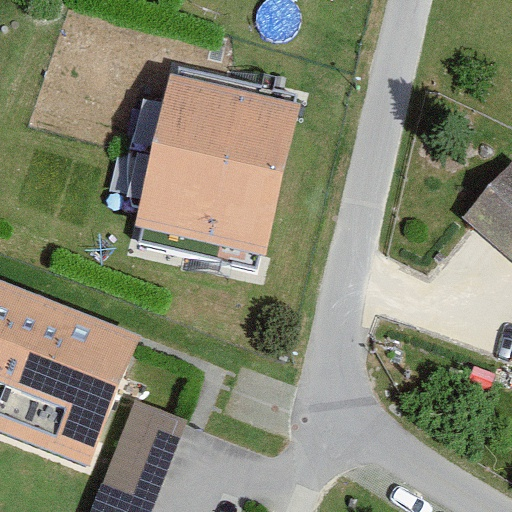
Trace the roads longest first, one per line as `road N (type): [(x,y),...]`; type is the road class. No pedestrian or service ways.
road 1 (residential): [(408,0),(315,414),(345,432)]
road 2 (residential): [(345,432),(473,511)]
